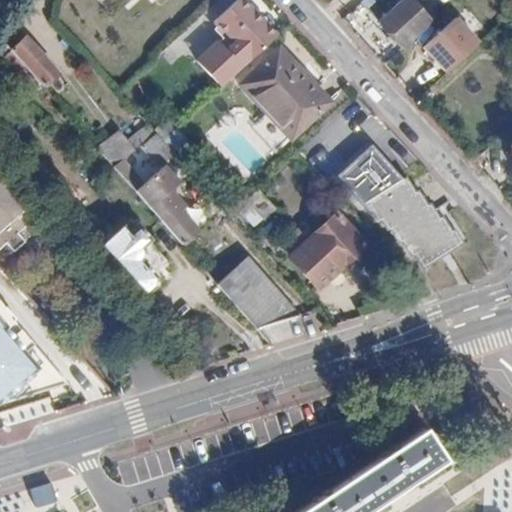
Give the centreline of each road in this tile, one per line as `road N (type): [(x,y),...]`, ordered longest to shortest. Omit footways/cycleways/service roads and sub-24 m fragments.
road 1 (secondary): [(496,306),(0,462)]
road 2 (residential): [(511,225),(298,0)]
